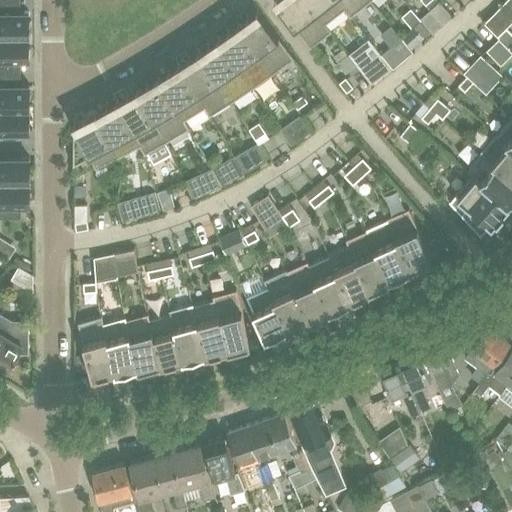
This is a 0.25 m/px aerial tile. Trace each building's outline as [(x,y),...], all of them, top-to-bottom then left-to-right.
[(325,23),(307,0),(277,0),(277,1),(310,46),(332,30),(326,22),(325,23)] [(338,0),(307,0),(325,23),(326,22),(344,8),(345,7),(338,0)] [(369,0),(338,0),(345,7),(344,8),(350,15),(369,0)] [(407,21),(416,13),(411,7),(402,15),(407,21)] [(0,34),(29,34),(29,11),(0,10),(0,34)] [(261,12),(250,20),(241,26),(273,72),(286,62),(294,56),(261,12)] [(430,31),(421,20),(412,28),(422,39),(430,31)] [(221,40),(252,86),(267,76),(273,72),(241,26),(230,34),(221,40)] [(511,32),(511,33),(503,41),(509,47),(511,44),(511,32)] [(29,34),(0,34),(0,57),(29,58),(29,34)] [(402,37),(392,45),(402,57),(412,49),(411,48),(402,37)] [(499,37),(487,49),(501,64),(511,54),(511,50),(509,47),(503,41),(499,37)] [(201,54),(231,100),(248,89),(252,86),(221,40),(210,48),(201,54)] [(367,55),(377,47),(372,41),(362,48),(367,55)] [(231,100),(201,54),(181,66),(205,106),(210,114),(231,100)] [(347,54),(337,61),(346,73),(349,71),(357,65),(348,54),(347,54)] [(464,71),(467,75),(473,81),(477,84),(490,69),(477,57),(464,71)] [(184,119),(185,118),(205,106),(181,66),(161,79),(184,119)] [(467,75),(459,84),(465,89),(473,81),(467,75)] [(339,82),(347,91),(353,86),(346,76),(339,82)] [(140,91),(167,140),(190,127),(185,118),(184,119),(161,79),(140,91)] [(0,105),(29,106),(29,83),(0,83),(0,105)] [(167,140),(140,91),(119,103),(141,144),(140,144),(144,153),(167,140)] [(293,101),(298,107),(308,100),(303,94),(293,101)] [(438,97),(430,107),(436,112),(444,103),(438,97)] [(98,114),(119,155),(140,144),(141,144),(119,103),(98,114)] [(29,106),(0,105),(0,143),(9,143),(9,131),(30,131),(29,106)] [(436,112),(430,107),(422,116),(428,122),(436,112)] [(98,114),(76,125),(79,131),(74,133),(73,163),(74,163),(90,155),(96,167),(119,155),(98,114)] [(496,132),(511,145),(511,116),(511,117),(498,133),(496,131),(496,132)] [(266,131),(259,121),(249,128),(255,138),(266,131)] [(291,122),(282,128),(291,141),(300,135),(291,122)] [(419,129),(410,122),(401,134),(410,141),(419,129)] [(480,150),(511,177),(511,145),(496,132),(480,150)] [(247,149),(236,155),(245,169),(255,163),(247,149)] [(508,202),(511,197),(511,177),(480,150),(480,151),(482,153),(468,168),(510,204),(508,202)] [(0,179),(30,180),(30,156),(0,156),(0,179)] [(354,166),(362,175),(371,166),(362,157),(354,166)] [(232,177),(223,162),(214,167),(223,183),(232,177)] [(354,166),(345,174),(353,183),(362,175),(354,166)] [(510,204),(468,168),(467,169),(472,173),(455,193),(492,225),(510,204)] [(198,175),(185,180),(193,195),(206,190),(198,175)] [(30,180),(0,179),(0,203),(30,203),(30,180)] [(319,191),(324,198),(333,190),(328,184),(319,191)] [(131,197),(137,216),(161,209),(155,190),(131,197)] [(319,191),(310,199),(315,205),(324,198),(319,191)] [(162,205),(173,202),(171,193),(159,196),(162,205)] [(268,194),(260,200),(270,214),(278,208),(268,194)] [(75,221),(76,229),(88,227),(87,219),(87,203),(74,203),(75,221)] [(387,218),(388,218),(410,267),(411,267),(432,257),(409,207),(386,217),(387,218)] [(287,221),(289,225),(299,218),(293,208),(283,215),(287,221)] [(411,267),(410,267),(388,218),(387,218),(366,227),(367,228),(390,278),(391,277),(411,268),(411,267)] [(240,227),(229,232),(236,247),(247,242),(240,227)] [(348,243),(349,243),(370,288),(391,279),(391,277),(390,278),(367,228),(346,238),(348,243)] [(244,235),(248,242),(258,236),(255,229),(244,235)] [(9,241),(0,235),(0,251),(2,252),(9,241)] [(370,288),(349,243),(348,243),(328,253),(328,254),(329,254),(349,299),(350,298),(371,289),(370,288)] [(134,248),(114,252),(117,275),(138,270),(134,248)] [(201,253),(204,261),(215,257),(213,249),(201,253)] [(117,275),(114,252),(95,256),(96,280),(117,275)] [(201,253),(190,257),(192,264),(204,261),(201,253)] [(329,254),(328,254),(309,263),(308,263),(329,310),(330,309),(351,300),(350,298),(349,299),(329,254)] [(330,309),(329,310),(308,263),(309,263),(308,260),(287,269),(286,269),(308,319),(308,321),(331,310),(330,309)] [(26,283),(32,273),(19,264),(13,275),(26,283)] [(160,267),(162,275),(173,272),(172,264),(160,267)] [(160,267),(148,269),(150,277),(162,275),(160,267)] [(267,286),(268,285),(287,327),(286,328),(287,329),(308,319),(286,269),(287,269),(286,268),(264,278),(267,286)] [(84,290),(96,289),(96,281),(84,282),(84,290)] [(265,337),(286,328),(287,327),(268,285),(267,286),(247,295),(265,337)] [(227,347),(227,348),(251,342),(236,288),(213,295),(214,298),(228,347),(227,347)] [(205,353),(227,347),(228,347),(214,298),(193,303),(192,304),(206,352),(205,352),(205,353)] [(193,303),(193,302),(169,309),(170,312),(171,312),(183,356),(182,357),(183,358),(205,352),(206,352),(192,304),(193,303)] [(0,362),(8,368),(18,352),(29,352),(29,318),(13,319),(0,311),(0,362)] [(126,318),(125,318),(138,365),(137,365),(138,367),(160,361),(161,361),(149,318),(150,318),(148,312),(126,318)] [(160,363),(182,357),(183,356),(171,312),(170,312),(150,318),(149,318),(161,361),(160,361),(160,363)] [(93,374),(115,368),(103,321),(104,321),(102,314),(78,320),(93,374)] [(126,315),(104,321),(103,321),(115,368),(115,371),(137,365),(138,365),(125,318),(126,318),(126,315)] [(511,337),(504,331),(501,334),(489,324),(465,355),(478,365),(471,374),(479,380),(496,358),(500,353),(511,337)] [(492,384),(500,391),(511,375),(511,344),(499,361),(496,358),(479,380),(472,389),(475,391),(476,389),(480,392),(486,384),(489,387),(492,384)] [(459,374),(457,369),(447,346),(436,351),(451,384),(459,374)] [(399,359),(421,409),(429,405),(420,382),(430,378),(419,351),(399,359)] [(460,403),(451,384),(436,351),(426,355),(449,409),(459,404),(460,403)] [(411,413),(421,409),(399,359),(378,368),(390,395),(401,390),(411,413)] [(362,375),(350,380),(359,402),(371,397),(362,375)] [(511,375),(500,391),(499,393),(511,402),(511,375)] [(304,446),(316,477),(323,493),(342,485),(326,449),(331,447),(334,439),(330,430),(331,430),(317,394),(289,406),(303,440),(301,441),(304,446)] [(266,414),(278,448),(296,442),(284,408),(266,414)] [(260,454),(278,448),(266,414),(247,421),(260,454)] [(260,454),(247,421),(229,427),(241,463),(249,461),(257,485),(262,484),(260,480),(264,479),(258,462),(262,461),(260,454)] [(511,429),(511,423),(509,421),(497,436),(503,441),(511,429)] [(378,438),(399,468),(420,454),(411,441),(408,443),(399,423),(378,438)] [(226,434),(204,440),(215,477),(236,471),(226,434)] [(180,482),(181,482),(197,478),(202,496),(216,492),(201,439),(171,447),(180,482)] [(473,454),(481,471),(503,461),(495,444),(473,454)] [(296,488),(316,477),(304,446),(294,450),(300,464),(286,469),(296,488)] [(180,482),(171,447),(153,451),(163,487),(171,485),(176,503),(187,500),(181,482),(180,482)] [(163,487),(153,451),(129,458),(139,493),(135,494),(137,500),(140,511),(144,511),(154,509),(149,491),(163,487)] [(442,457),(447,467),(458,461),(453,451),(442,457)] [(126,458),(92,466),(99,495),(103,511),(117,511),(115,506),(137,500),(135,494),(133,487),(126,458)] [(266,459),(262,461),(258,462),(264,479),(272,476),(266,459)] [(391,491),(380,469),(370,475),(380,496),(391,491)] [(431,477),(418,484),(425,497),(438,491),(431,477)] [(274,481),(266,485),(272,500),(280,497),(274,481)] [(418,484),(391,497),(398,511),(432,511),(425,497),(418,484)] [(12,511),(34,501),(30,494),(29,491),(0,492),(0,511),(12,511)] [(467,511),(459,495),(449,500),(454,511),(467,511)] [(398,511),(391,497),(365,510),(365,511),(398,511)] [(39,511),(34,501),(12,511),(39,511)] [(303,507),(305,511),(335,511),(333,508),(325,511),(318,511),(313,502),(303,507)]
